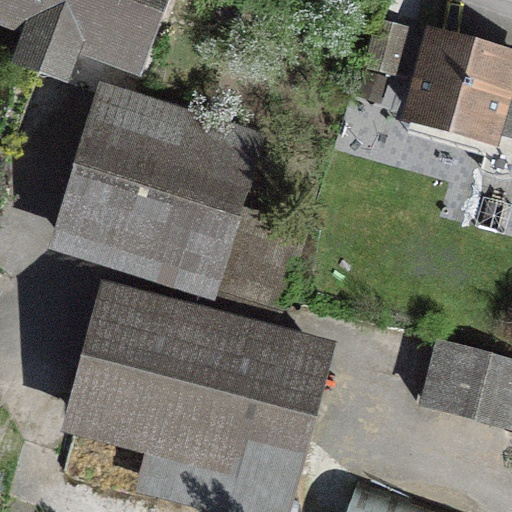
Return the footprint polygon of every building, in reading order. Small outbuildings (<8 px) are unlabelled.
[(136,68),(149,32),(135,27),(145,0),(0,0),(0,17),(30,28),(17,63),(66,82),(77,46),(136,68)] [(404,29),(380,22),(368,66),(392,73),(404,29)] [(511,81),(506,80),(511,59),(434,38),(413,115),(490,137),(491,132),(511,137),(511,81)] [(65,242),(281,309),(308,225),(226,200),(245,138),(111,97),(65,242)] [(322,357),(108,300),(77,419),(232,459),(243,415),(301,431),(322,357)] [(511,378),(441,358),(426,409),(511,433),(511,378)] [(447,511),(358,480),(346,511),(447,511)]
